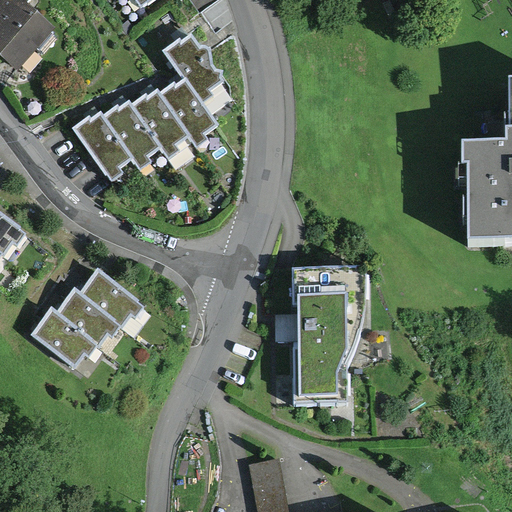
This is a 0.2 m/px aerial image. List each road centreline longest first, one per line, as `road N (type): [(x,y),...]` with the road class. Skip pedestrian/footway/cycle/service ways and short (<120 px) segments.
road 1 (residential): [(0,109),(86,216),(178,255),(241,265)]
road 2 (unclassified): [(244,0),(267,86),(266,166),(241,265)]
road 3 (unclassified): [(241,265),(176,413),(156,511)]
